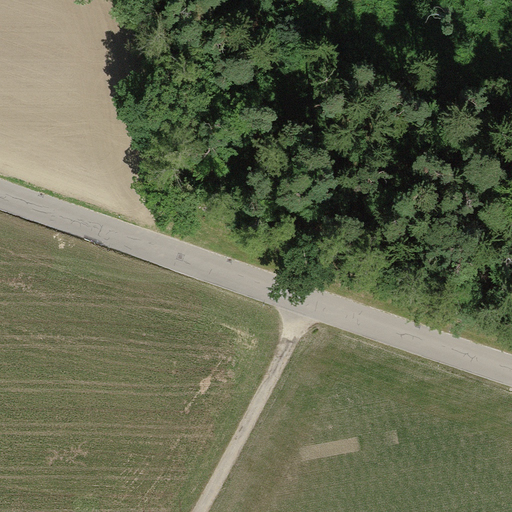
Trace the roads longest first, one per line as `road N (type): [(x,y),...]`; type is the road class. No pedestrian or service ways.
road 1 (tertiary): [(511,371),(0,195)]
road 2 (track): [(308,302),(197,511)]
